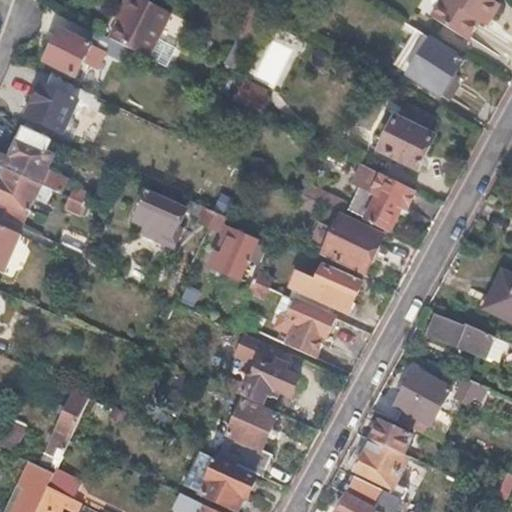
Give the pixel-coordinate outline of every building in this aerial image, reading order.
[(150,60),(168,69),(178,49),(160,39),(173,13),(147,0),(126,0),(120,12),(124,13),(119,22),(110,40),(119,44),(150,60)] [(499,4),(492,0),(442,0),(432,15),(468,38),(479,20),(486,25),(499,4)] [(124,13),(120,12),(116,21),(119,22),(124,13)] [(84,44),(60,31),(45,62),(75,78),(83,63),(98,71),(105,54),(113,57),(119,44),(110,40),(91,30),(84,44)] [(462,61),(428,40),(405,76),(447,103),(458,86),(449,80),(462,61)] [(247,49),(235,43),(225,62),(237,68),(247,49)] [(45,87),(42,85),(26,117),(64,135),(78,103),(89,108),(95,95),(51,75),(45,87)] [(433,139),(395,120),(379,151),(417,170),(433,139)] [(9,157),(2,154),(0,158),(0,165),(53,190),(61,194),(66,182),(45,172),(52,156),(44,152),(50,140),(23,127),(9,157)] [(364,155),(351,149),(347,158),(359,165),(364,155)] [(0,179),(0,180),(0,201),(27,214),(35,198),(46,204),(53,190),(0,165),(0,179)] [(374,192),(360,186),(348,210),(389,230),(399,208),(405,210),(413,192),(382,176),(374,192)] [(305,183),(300,194),(301,195),(317,203),(323,191),(305,183)] [(88,195),(74,189),(70,198),(84,205),(88,195)] [(346,202),(323,191),(317,203),(319,203),(340,213),(346,202)] [(183,213),(145,194),(132,224),(144,229),(141,234),(157,242),(165,224),(175,229),(183,213)] [(317,203),(301,195),(296,205),(314,213),(319,203),(317,203)] [(84,205),(70,198),(65,211),(79,217),(84,205)] [(187,203),(183,213),(197,220),(195,225),(206,230),(214,216),(187,203)] [(358,222),(340,213),(322,253),(364,273),(382,238),(357,225),(358,222)] [(223,220),(214,216),(206,230),(216,235),(223,220)] [(21,234),(0,224),(0,272),(3,274),(21,234)] [(92,243),(63,229),(57,243),(86,256),(92,243)] [(226,246),(221,244),(215,257),(224,261),(219,272),(238,281),(255,245),(232,235),(226,246)] [(316,282),(296,273),(291,286),(320,299),(319,302),(313,299),(310,306),(330,316),(338,297),(352,304),(361,285),(323,267),(316,282)] [(272,279),(258,273),(254,281),(268,287),(272,279)] [(511,278),(504,274),(487,308),(511,320),(511,278)] [(268,287),(254,281),(249,293),(263,299),(268,287)] [(310,306),(289,297),(276,327),(291,334),(285,345),(314,358),(323,338),(326,339),(336,318),(330,316),(310,306)] [(198,315),(172,303),(165,319),(190,331),(198,315)] [(436,315),(428,334),(501,365),(510,343),(467,324),(465,328),(436,315)] [(251,379),(248,378),(244,388),(222,378),(219,386),(263,405),(267,395),(276,399),(279,392),(292,397),(300,379),(274,366),(273,369),(259,362),(251,379)] [(448,390),(414,371),(395,406),(401,410),(395,421),(415,431),(420,420),(430,425),(448,390)] [(460,378),(452,399),(480,409),(487,388),(460,378)] [(88,400),(73,394),(41,462),(56,469),(69,440),(88,400)] [(19,402),(3,395),(0,401),(0,409),(13,416),(19,402)] [(276,418),(243,403),(225,437),(234,441),(233,444),(243,449),(240,456),(227,449),(223,458),(261,477),(271,456),(261,451),(276,418)] [(35,429),(12,418),(4,436),(0,445),(22,456),(35,429)] [(382,421),(372,439),(408,456),(417,461),(425,445),(415,440),(416,438),(382,421)] [(408,456),(372,439),(355,472),(391,489),(389,493),(402,499),(408,488),(395,481),(408,456)] [(84,453),(70,446),(51,487),(65,493),(84,453)] [(255,480),(218,462),(202,494),(238,511),(244,499),(246,500),(255,480)] [(53,474),(30,463),(19,485),(24,487),(12,511),(35,511),(48,485),(53,474)] [(511,481),(511,476),(506,474),(495,496),(503,500),(511,481)] [(389,493),(356,476),(346,494),(374,509),(380,497),(399,506),(402,499),(389,493)] [(51,487),(48,485),(35,511),(52,511),(54,509),(59,511),(64,503),(73,507),(77,499),(65,493),(51,487)] [(346,494),(337,511),(379,511),(374,509),(346,494)]
